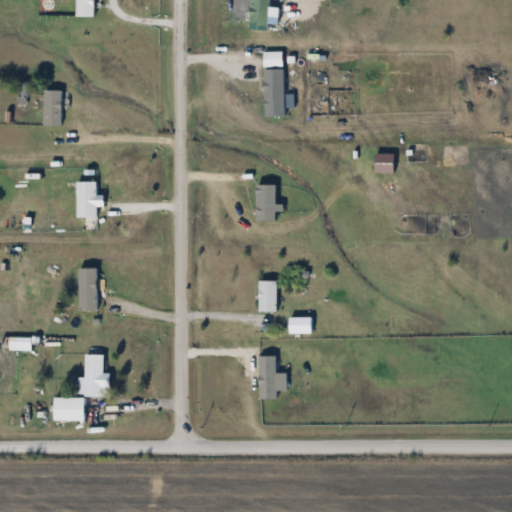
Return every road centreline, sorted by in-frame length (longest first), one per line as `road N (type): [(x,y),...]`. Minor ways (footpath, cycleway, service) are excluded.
road 1 (residential): [(0,450),(511,445)]
road 2 (residential): [(175,448),(173,0)]
